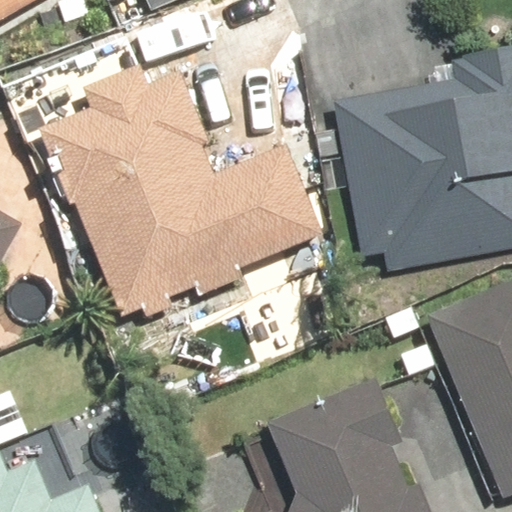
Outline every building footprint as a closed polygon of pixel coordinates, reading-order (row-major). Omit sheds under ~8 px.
[(0,0),(0,22),(38,0),(0,0)] [(141,0),(148,15),(183,0),(141,0)] [(511,48),(447,60),(451,83),(330,103),(357,260),(380,256),(384,276),(511,253),(511,48)] [(139,313),(144,326),(242,287),(236,271),(320,238),(282,145),(208,175),(197,148),(205,145),(177,74),(141,88),(132,67),(75,90),(83,109),(31,130),(63,209),(69,207),(116,322),(139,313)] [(0,259),(18,224),(0,214),(0,259)] [(511,279),(419,320),(500,502),(511,496),(511,279)] [(425,511),(415,487),(404,491),(387,451),(397,446),(369,380),(260,426),(291,495),(284,511),(425,511)] [(0,511),(95,511),(57,420),(19,436),(1,394),(0,393),(0,511)]
